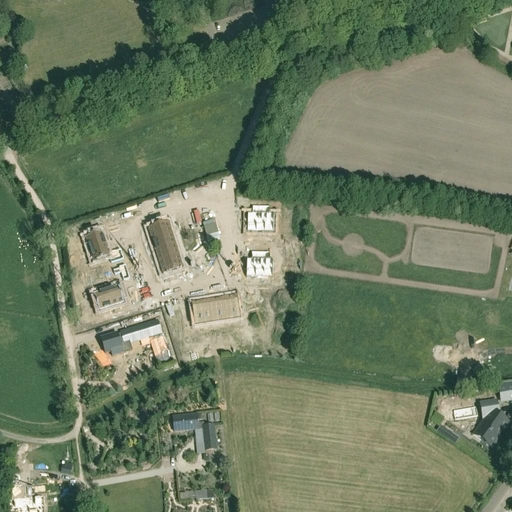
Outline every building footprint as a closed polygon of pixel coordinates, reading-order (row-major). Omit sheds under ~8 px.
[(247,215),(247,233),(269,234),(269,225),(273,225),(273,215),(270,215),(270,208),(252,207),(252,215),(247,215)] [(121,212),(116,214),(120,224),(125,223),(121,212)] [(116,214),(111,216),(115,226),(120,224),(116,214)] [(168,225),(148,231),(152,242),(171,236),(168,225)] [(102,233),(85,239),(93,264),(110,258),(102,233)] [(171,236),(152,242),(156,253),(175,247),(171,236)] [(175,247),(156,253),(159,264),(178,258),(175,247)] [(246,260),(246,278),(268,278),(268,270),(272,270),(272,260),(269,260),(269,252),(251,252),(251,260),(246,260)] [(178,258),(159,264),(163,275),(164,275),(171,273),(179,270),(182,269),(178,258)] [(118,287),(93,295),(99,312),(124,304),(118,287)] [(126,308),(134,305),(130,296),(123,298),(126,308)] [(236,297),(221,300),(224,321),(239,319),(236,297)] [(221,300),(207,302),(210,323),(224,321),(221,300)] [(207,302),(192,304),(192,305),(193,311),(194,318),(195,324),(195,326),(210,323),(207,302)] [(118,335),(101,340),(105,355),(111,353),(112,358),(133,352),(130,345),(141,341),(143,346),(151,344),(157,366),(170,362),(163,339),(161,340),(159,335),(162,335),(158,321),(125,331),(126,333),(118,336),(118,335)] [(511,401),(511,388),(500,391),(502,403),(511,401)] [(492,448),(509,424),(495,414),(496,412),(497,412),(496,402),(481,405),(482,414),(491,413),(480,428),(487,433),(482,441),(492,448)] [(459,411),(454,417),(458,420),(454,426),(459,429),(468,418),(459,411)] [(199,431),(198,416),(173,418),(174,433),(199,431)] [(214,426),(204,427),(202,428),(202,430),(205,452),(217,451),(214,426)] [(440,427),(436,433),(447,441),(451,434),(440,427)] [(64,464),(64,469),(63,475),(64,475),(71,476),(72,465),(64,464)] [(44,511),(43,498),(35,499),(35,504),(29,505),(29,507),(15,508),(15,504),(8,504),(8,511),(44,511)]
